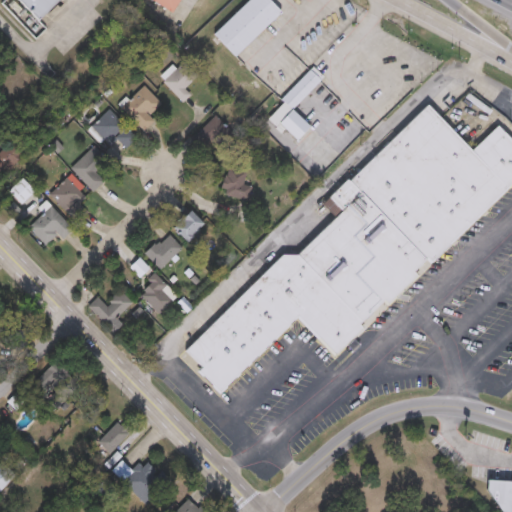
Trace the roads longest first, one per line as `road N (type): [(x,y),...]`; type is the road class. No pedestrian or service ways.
road 1 (tertiary): [(256,511),(0,246)]
road 2 (tertiary): [(260,511),(385,414),(436,404),(511,421)]
road 3 (residential): [(50,299),(146,214),(166,179)]
road 4 (secondary): [(391,0),(511,63)]
